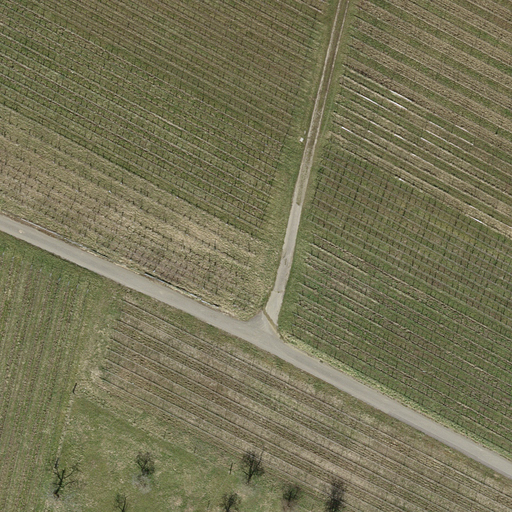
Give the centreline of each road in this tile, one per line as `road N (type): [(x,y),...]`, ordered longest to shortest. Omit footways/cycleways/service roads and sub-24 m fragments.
road 1 (track): [(511,468),(0,218)]
road 2 (track): [(268,345),(347,0)]
